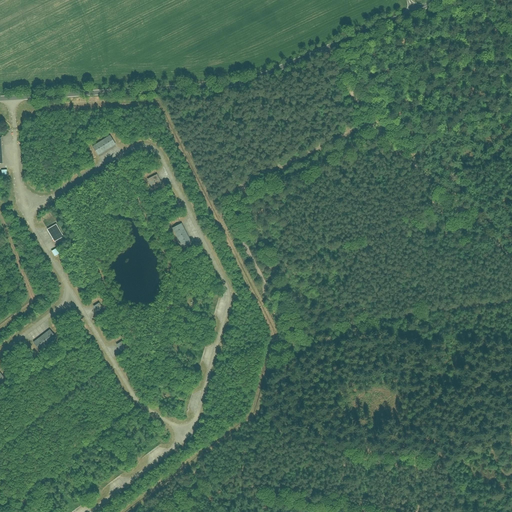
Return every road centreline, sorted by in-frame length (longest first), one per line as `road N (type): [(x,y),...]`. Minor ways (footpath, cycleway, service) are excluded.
road 1 (track): [(367,119),(224,198),(286,322),(256,413),(194,462),(196,484)]
road 2 (unclassified): [(0,98),(244,82),(413,10)]
road 3 (track): [(351,444),(290,441),(273,416),(296,338),(511,300)]
road 4 (track): [(341,511),(351,444),(452,455),(511,438)]
road 5 (track): [(511,257),(367,119)]
road 6 (track): [(196,484),(291,505),(319,501),(328,511)]
